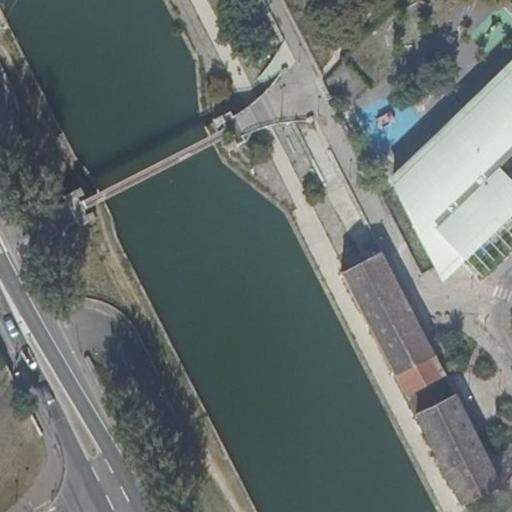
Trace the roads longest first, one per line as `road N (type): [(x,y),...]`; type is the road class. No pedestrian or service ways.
road 1 (secondary): [(142,511),(0,272)]
road 2 (secondary): [(0,297),(105,511)]
